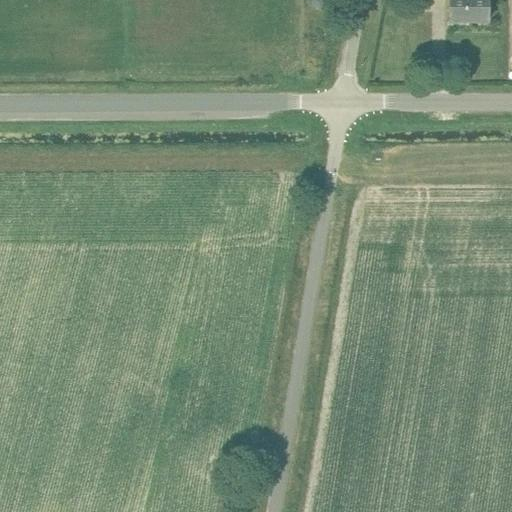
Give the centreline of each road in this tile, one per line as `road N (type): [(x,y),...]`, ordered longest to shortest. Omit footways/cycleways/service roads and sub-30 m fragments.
road 1 (unclassified): [(273,511),(342,102)]
road 2 (unclassified): [(0,105),(342,102)]
road 3 (unclassified): [(342,102),(511,102)]
